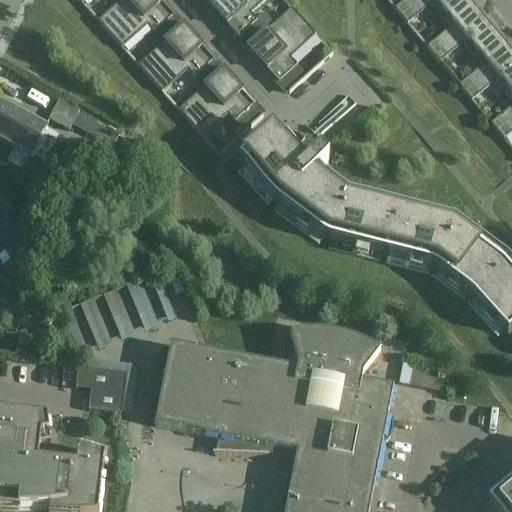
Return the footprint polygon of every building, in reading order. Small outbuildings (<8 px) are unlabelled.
[(147,27),(163,45),(180,28),(172,20),(174,18),(157,0),(123,0),(123,1),(98,23),(122,50),(147,27)] [(247,49),(266,34),(255,22),(249,16),(266,0),(212,0),(207,5),(205,6),(238,42),(239,40),(247,49)] [(472,11),(463,0),(407,0),(394,11),(407,26),(433,4),(453,27),(472,11)] [(279,85),(288,96),(307,79),(290,61),(315,38),(291,11),(273,27),(266,34),(247,49),(246,50),(278,86),(279,85)] [(472,11),(453,27),(426,49),(439,65),(465,43),(485,66),(504,49),(472,11)] [(263,15),(255,22),(266,34),(273,27),(263,15)] [(187,72),(203,90),(221,73),(212,64),(214,63),(182,27),(180,28),(163,45),(138,68),(162,95),(187,72)] [(511,98),(511,58),(504,49),(485,66),(458,88),(471,103),(498,81),(511,98)] [(227,117),(244,135),(262,119),(253,109),(254,108),(222,72),(203,90),(178,113),(202,140),(227,117)] [(78,112),(64,105),(58,102),(49,121),(69,132),(77,116),(78,112)] [(0,137),(32,154),(46,127),(0,103),(0,137)] [(511,108),(490,126),(503,142),(511,134),(511,108)] [(71,127),(112,149),(118,138),(77,116),(71,127)] [(323,240),(329,243),(430,269),(436,272),(468,296),(472,300),(507,338),(511,333),(511,270),(506,264),(454,225),(343,190),(323,180),(318,174),(327,165),(319,156),(317,157),(309,148),(294,161),(270,135),(238,164),(270,199),(323,240)] [(14,225),(3,251),(21,258),(27,230),(14,225)] [(99,292),(78,295),(84,338),(135,330),(133,317),(165,312),(159,273),(123,279),(125,291),(99,295),(99,292)] [(0,302),(5,305),(10,293),(0,288),(0,302)] [(22,298),(16,310),(27,315),(30,306),(32,303),(28,301),(22,298)] [(305,337),(290,339),(298,366),(296,373),(170,348),(154,429),(187,435),(202,438),(203,438),(218,441),(215,457),(299,460),(286,511),(368,511),(382,443),(385,444),(388,440),(389,437),(390,433),(391,429),(391,425),(390,421),(386,421),(392,392),(360,385),(361,379),(378,356),(365,349),(351,343),(336,339),(321,337),(305,337)] [(404,364),(399,386),(441,395),(446,373),(404,364)] [(75,391),(91,393),(88,412),(121,416),(126,376),(77,370),(75,391)] [(0,510),(22,511),(48,510),(48,511),(97,511),(104,460),(105,460),(106,458),(91,454),(76,450),(76,452),(77,452),(75,466),(37,462),(39,447),(49,445),(46,419),(0,413),(0,510)] [(511,511),(511,484),(487,505),(492,511),(511,511)]
